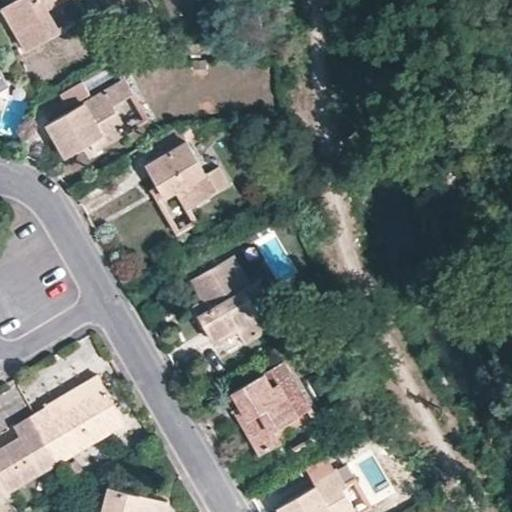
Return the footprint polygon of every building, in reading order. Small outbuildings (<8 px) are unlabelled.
[(15,0),(1,7),(27,49),(61,30),(49,8),(61,0),(15,0)] [(17,47),(6,54),(10,62),(22,55),(17,47)] [(0,90),(9,85),(0,68),(0,90)] [(134,91),(125,75),(87,97),(88,99),(47,123),(65,154),(90,141),(96,149),(128,130),(113,104),(134,91)] [(275,102),(266,103),(268,113),(277,112),(275,102)] [(207,172),(187,138),(148,162),(160,184),(166,194),(167,195),(177,190),(188,207),(192,204),(228,181),(219,165),(207,172)] [(30,148),(22,146),(20,152),(28,154),(30,148)] [(166,194),(160,184),(151,189),(158,199),(166,194)] [(191,278),(202,299),(208,308),(199,313),(216,342),(238,328),(246,341),(268,328),(252,301),(266,293),(258,279),(251,283),(233,255),(191,278)] [(208,308),(202,299),(194,304),(199,313),(208,308)] [(350,346),(342,331),(328,339),(336,353),(350,346)] [(233,391),(240,405),(245,412),(237,417),(259,454),(282,441),(275,427),(310,406),(284,361),(233,391)] [(96,373),(33,412),(38,422),(101,384),(96,373)] [(101,384),(38,422),(61,460),(124,422),(101,384)] [(245,412),(240,405),(232,409),(237,417),(245,412)] [(38,422),(33,412),(13,424),(19,434),(38,422)] [(38,422),(19,434),(0,444),(0,474),(9,491),(61,460),(38,422)] [(75,461),(68,465),(75,476),(82,472),(75,461)] [(346,465),(338,469),(345,482),(354,477),(346,465)] [(345,482),(338,469),(337,466),(333,469),(335,473),(315,482),(316,484),(278,505),(281,511),(355,511),(342,488),(347,485),(345,482)] [(0,496),(9,491),(0,474),(0,496)] [(101,511),(143,511),(144,511),(146,511),(165,511),(168,500),(109,485),(101,511)]
